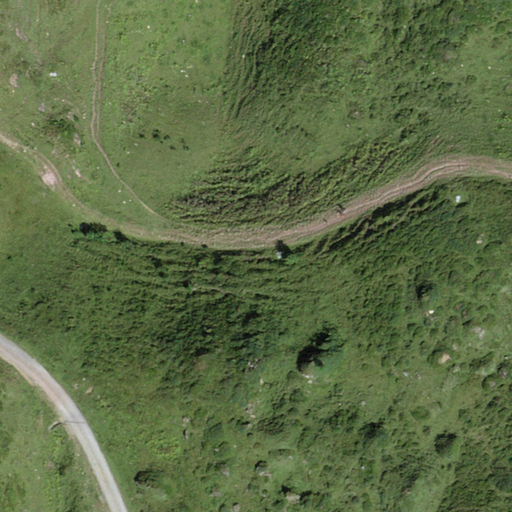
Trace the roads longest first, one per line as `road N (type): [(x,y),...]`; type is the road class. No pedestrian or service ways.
road 1 (track): [(203,239),(295,241),(446,172),(493,168),(511,175)]
road 2 (track): [(0,355),(75,417),(116,511)]
